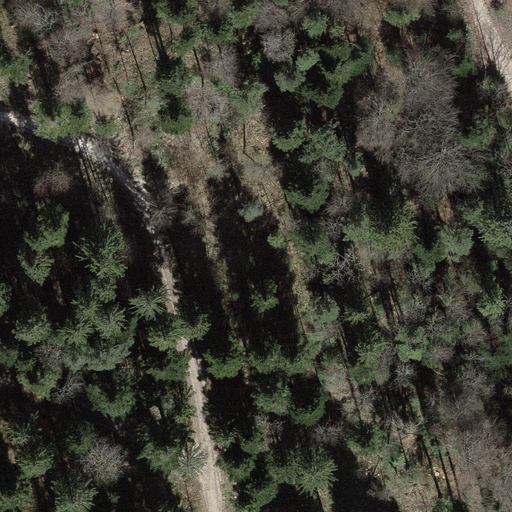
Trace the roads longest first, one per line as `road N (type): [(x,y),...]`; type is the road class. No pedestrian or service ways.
road 1 (track): [(213,511),(193,363),(135,183),(96,141),(0,111)]
road 2 (track): [(0,375),(111,413),(207,473)]
